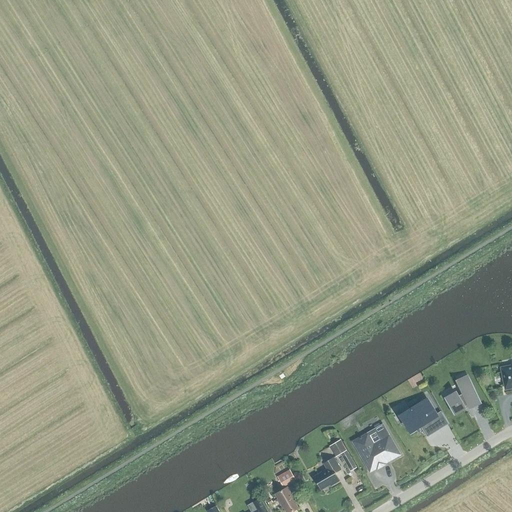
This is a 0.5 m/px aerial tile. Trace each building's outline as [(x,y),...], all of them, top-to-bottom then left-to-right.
[(511,366),(501,368),(505,389),(511,387),(511,366)] [(480,404),(467,377),(457,382),(463,394),(457,396),(457,395),(447,400),(455,415),(465,409),(464,407),(468,405),(470,409),(480,404)] [(437,416),(426,399),(418,404),(417,402),(408,407),(410,410),(400,415),(411,432),(420,427),(424,432),(432,427),(429,421),(437,416)] [(432,447),(456,437),(450,422),(426,432),(432,447)] [(399,455),(388,436),(383,425),(361,437),(359,438),(353,442),(370,471),(399,455)] [(340,454),(347,450),(340,440),(329,446),(336,457),(340,454)] [(356,467),(347,450),(340,454),(350,471),(356,467)] [(333,484),(339,481),(335,473),(341,470),(334,457),(324,463),(327,469),(313,477),(321,490),(332,483),(333,484)] [(283,487),(296,480),(289,469),(277,477),(283,487)] [(291,511),(298,508),(294,501),(295,501),(287,487),(275,494),(283,508),(283,507),(286,511),(291,511)] [(267,511),(262,502),(260,498),(253,502),(258,511),(256,511),(267,511)]
